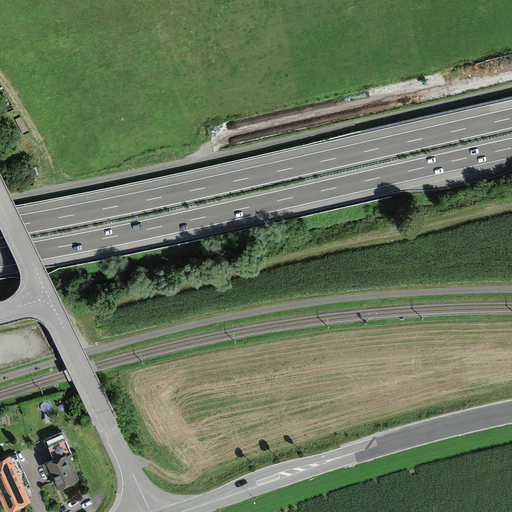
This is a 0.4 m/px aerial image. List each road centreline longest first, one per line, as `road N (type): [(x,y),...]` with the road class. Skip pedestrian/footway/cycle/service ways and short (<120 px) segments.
road 1 (motorway): [(0,257),(511,147)]
road 2 (motorway): [(511,118),(0,228)]
road 3 (track): [(511,289),(261,310),(0,378)]
road 4 (residential): [(0,199),(404,113)]
road 5 (primary): [(182,511),(511,412)]
road 6 (residential): [(150,511),(49,297)]
